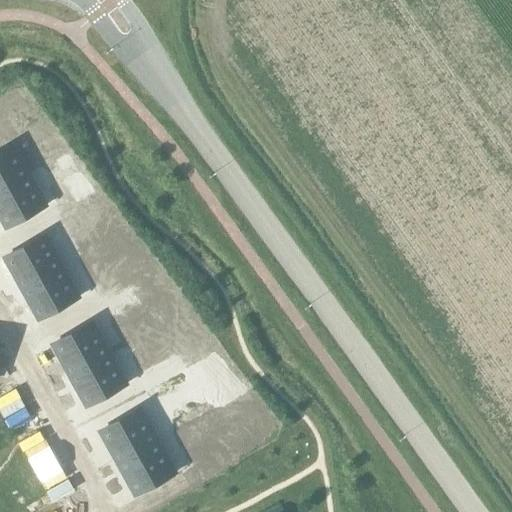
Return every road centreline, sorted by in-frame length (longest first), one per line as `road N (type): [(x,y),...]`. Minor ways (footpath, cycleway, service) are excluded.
road 1 (tertiary): [(146,62),(473,511)]
road 2 (residential): [(0,319),(105,511)]
